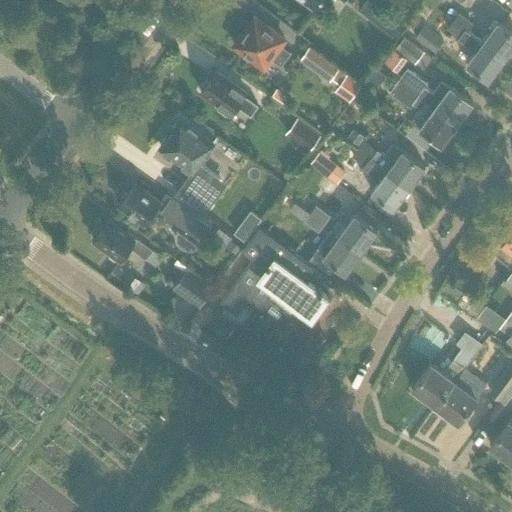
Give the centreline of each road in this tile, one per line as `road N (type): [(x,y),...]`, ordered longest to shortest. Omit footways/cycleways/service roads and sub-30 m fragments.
road 1 (residential): [(334,433),(125,315),(0,228)]
road 2 (residential): [(334,433),(430,264),(504,161)]
road 3 (track): [(0,490),(125,315)]
road 4 (residential): [(480,511),(334,433)]
road 5 (secondary): [(73,122),(163,0)]
road 6 (secondary): [(0,223),(73,122)]
